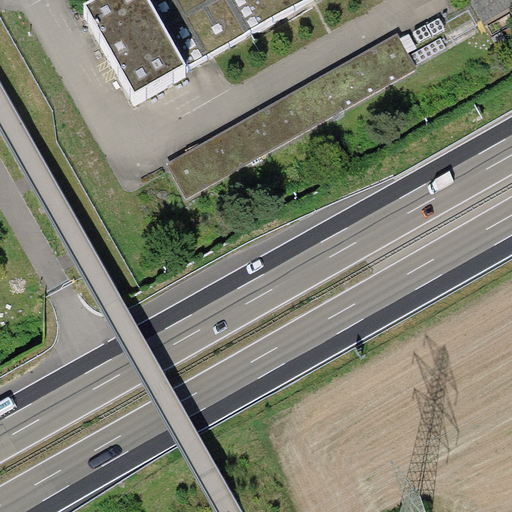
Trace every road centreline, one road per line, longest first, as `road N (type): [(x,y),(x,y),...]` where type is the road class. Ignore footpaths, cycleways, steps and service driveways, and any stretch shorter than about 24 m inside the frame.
road 1 (motorway): [(511,143),(0,430)]
road 2 (motorway): [(5,511),(511,225)]
road 3 (unclassified): [(0,103),(208,472)]
